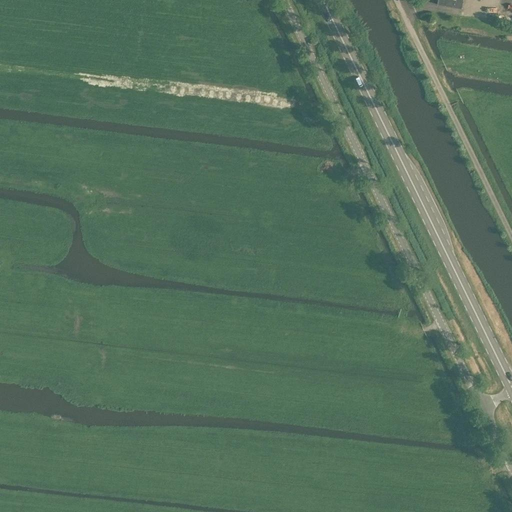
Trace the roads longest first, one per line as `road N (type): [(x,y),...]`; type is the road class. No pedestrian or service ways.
road 1 (unclassified): [(481,411),(285,0)]
road 2 (primary): [(511,390),(323,0)]
road 3 (unclassified): [(396,0),(511,240)]
